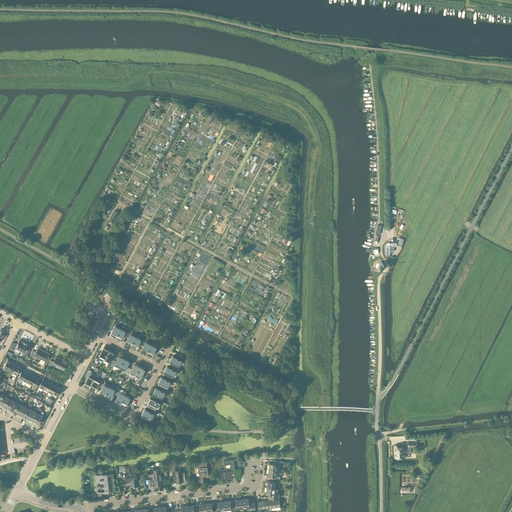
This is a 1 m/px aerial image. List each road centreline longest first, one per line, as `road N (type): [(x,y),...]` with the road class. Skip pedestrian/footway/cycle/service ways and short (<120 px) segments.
road 1 (residential): [(81,509),(244,487)]
road 2 (residential): [(70,386),(132,418),(158,368)]
road 3 (track): [(400,430),(407,416),(511,406)]
